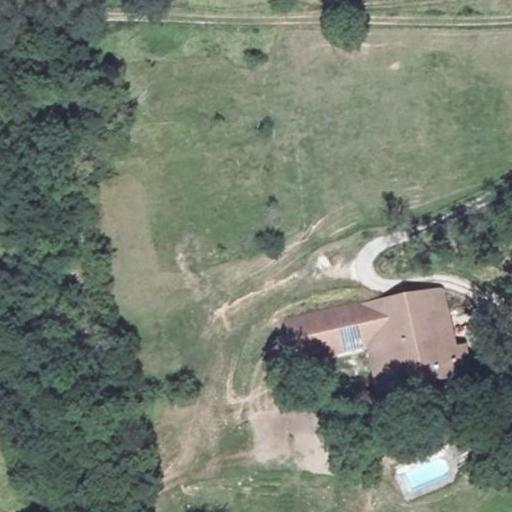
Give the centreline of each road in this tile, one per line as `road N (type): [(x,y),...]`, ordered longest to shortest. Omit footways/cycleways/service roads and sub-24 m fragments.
road 1 (track): [(0,17),(511,15)]
road 2 (track): [(511,185),(462,216),(364,249),(358,263),(378,285),(446,281),(511,308)]
